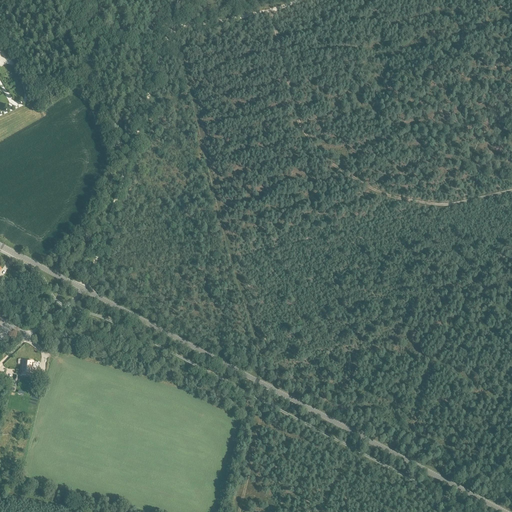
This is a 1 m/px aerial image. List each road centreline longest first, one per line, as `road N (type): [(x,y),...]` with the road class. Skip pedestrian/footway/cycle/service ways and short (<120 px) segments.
road 1 (tertiary): [(504,511),(82,288)]
road 2 (track): [(511,190),(447,204),(416,201),(386,195),(330,164),(298,121),(269,11)]
road 3 (track): [(178,0),(82,288)]
road 4 (track): [(169,29),(300,0)]
road 5 (track): [(268,387),(238,511)]
